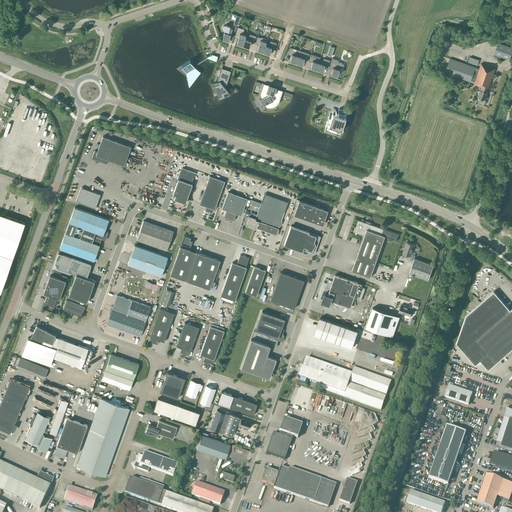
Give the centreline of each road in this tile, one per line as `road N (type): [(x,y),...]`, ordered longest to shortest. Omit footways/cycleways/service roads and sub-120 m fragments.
road 1 (unclassified): [(89,333),(137,206),(318,269)]
road 2 (tertiary): [(350,180),(104,97)]
road 3 (residential): [(195,0),(214,52),(345,94)]
road 4 (unclassified): [(371,186),(397,0)]
road 5 (unclassified): [(458,511),(501,386),(511,375)]
road 6 (unclassified): [(110,491),(157,357)]
road 7 (unclassified): [(273,398),(318,269)]
road 8 (unknown): [(337,481),(345,438),(328,417),(309,423),(291,464)]
road 9 (unclassified): [(471,227),(511,109)]
road 10 (unclassified): [(273,398),(157,357)]
road 11 (unclassified): [(110,491),(0,443)]
road 12 (unclassified): [(233,511),(273,398)]
